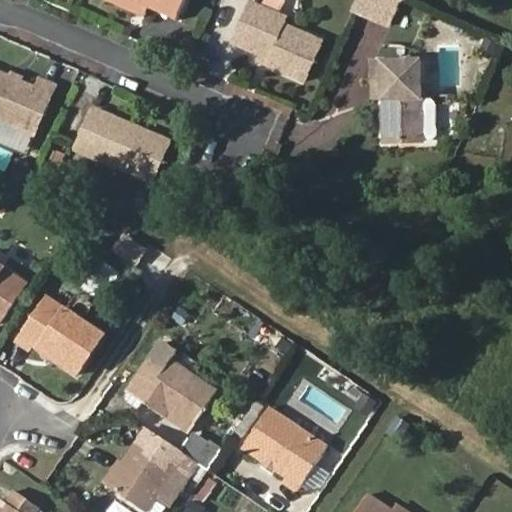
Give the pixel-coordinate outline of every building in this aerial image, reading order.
[(107,0),(105,6),(136,23),(140,13),(149,17),(177,29),(188,0),(107,0)] [(353,0),(349,11),(388,28),(400,0),(353,0)] [(250,10),(233,48),(261,62),(269,66),(267,72),(306,87),(322,50),(284,33),(287,24),(250,10)] [(140,13),(136,23),(146,27),(149,17),(140,13)] [(261,62),(259,67),(267,72),(269,66),(261,62)] [(385,91),(386,147),(424,146),(420,68),(372,69),(374,91),(385,91)] [(12,87),(0,81),(0,128),(35,143),(55,94),(40,87),(36,97),(20,90),(12,87)] [(94,118),(78,157),(153,189),(170,148),(94,118)] [(23,186),(30,162),(15,157),(8,181),(23,186)] [(0,185),(0,205),(4,208),(16,190),(0,185)] [(147,250),(126,237),(116,252),(137,265),(147,250)] [(0,321),(26,283),(0,265),(0,321)] [(45,353),(56,360),(75,374),(102,334),(45,296),(16,340),(29,350),(32,345),(45,353)] [(52,365),(56,360),(45,353),(42,358),(52,365)] [(151,358),(135,383),(147,391),(141,401),(166,417),(169,411),(192,427),(216,391),(169,360),(165,367),(151,358)] [(333,438),(351,410),(303,378),(284,406),(333,438)] [(147,391),(135,383),(128,392),(141,401),(147,391)] [(362,394),(355,409),(370,415),(377,400),(362,394)] [(264,461),(274,467),(285,475),(282,480),(296,490),(326,445),(270,407),(243,446),(264,461)] [(189,432),(192,427),(169,411),(166,417),(189,432)] [(179,450),(206,468),(219,448),(192,430),(179,450)] [(140,437),(106,487),(145,511),(178,463),(140,437)] [(270,473),(274,467),(264,461),(260,466),(270,473)] [(3,500),(0,503),(0,511),(38,511),(41,509),(16,491),(8,502),(3,500)] [(353,511),(394,511),(392,511),(366,493),(353,511)]
